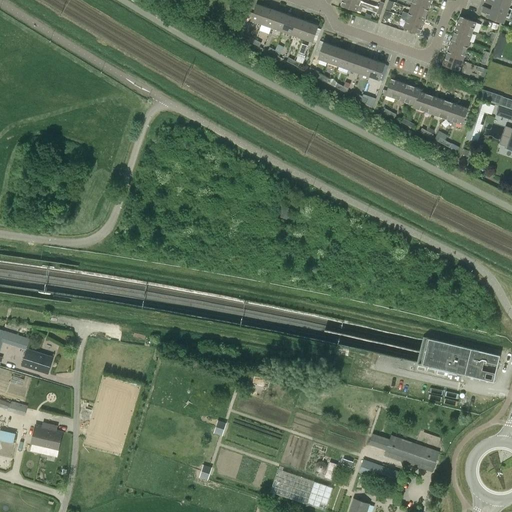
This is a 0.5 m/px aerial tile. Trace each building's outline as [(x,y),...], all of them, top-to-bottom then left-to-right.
[(365,3),(361,1),(357,0),(342,0),(341,5),(357,11),(359,6),(363,8),(365,3)] [(406,0),(407,0),(413,2),(411,8),(427,13),(430,4),(419,0),(406,0)] [(485,0),(485,2),(493,5),(492,7),(511,13),(511,9),(511,8),(509,8),(511,2),(505,0),(485,0)] [(253,13),(251,20),(262,24),(267,7),(257,3),(253,13)] [(482,12),(487,13),(486,16),(504,23),(506,16),(509,18),(511,13),(492,7),(491,9),(484,6),(482,12)] [(272,27),(278,11),(267,7),(262,24),(272,27)] [(409,13),(403,11),(401,15),(424,23),(427,13),(411,8),(409,13)] [(282,31),(288,14),(278,11),(272,27),(282,31)] [(292,34),(298,18),(288,14),(282,31),(292,34)] [(400,19),(406,21),(404,27),(420,33),(424,23),(401,15),(400,19)] [(476,22),(460,16),(457,26),(473,32),(476,22)] [(302,38),(308,21),(298,18),(292,34),(302,38)] [(313,42),(319,25),(308,21),(302,38),(313,42)] [(453,36),(470,41),(473,32),(457,26),(453,36)] [(499,33),(495,55),(502,56),(506,34),(499,33)] [(450,45),(466,51),(470,41),(453,36),(450,45)] [(318,58),(329,62),(335,46),(324,42),(318,58)] [(446,55),(463,61),(466,51),(450,45),(446,55)] [(339,66),(345,49),(335,46),(329,62),(339,66)] [(349,69),(355,53),(345,49),(339,66),(349,69)] [(359,73),(365,56),(355,53),(349,69),(359,73)] [(303,63),(305,57),(299,54),(296,60),(303,63)] [(443,65),(459,71),(463,61),(446,55),(443,65)] [(370,76),(375,60),(365,56),(359,73),(370,76)] [(380,80),(386,63),(375,60),(370,76),(380,80)] [(387,90),(386,95),(396,98),(401,82),(391,78),(387,90)] [(405,102),(411,85),(401,82),(396,98),(405,102)] [(420,91),(421,89),(411,85),(405,102),(415,105),(420,91)] [(415,105),(414,107),(424,111),(430,94),(420,91),(415,105)] [(434,114),(439,98),(430,94),(424,111),(434,114)] [(511,99),(503,96),(500,105),(511,109),(511,99)] [(443,117),(449,101),(439,98),(434,114),(443,117)] [(453,121),(459,104),(449,101),(443,117),(453,121)] [(471,121),(465,138),(467,139),(475,142),(477,142),(483,125),(481,124),(484,113),(491,115),(494,107),(477,101),(471,121)] [(463,124),(469,108),(459,104),(453,121),(463,124)] [(511,110),(499,106),(496,115),(511,120),(511,110)] [(467,164),(464,157),(458,160),(462,167),(467,164)] [(284,206),(280,217),(287,219),(290,208),(284,206)] [(30,339),(5,330),(2,338),(28,346),(30,339)] [(501,354),(424,336),(422,343),(419,357),(417,363),(494,381),(501,354)] [(48,373),(54,357),(27,348),(22,365),(48,373)] [(7,410),(25,416),(28,405),(11,401),(11,403),(0,399),(0,406),(8,409),(7,410)] [(217,419),(213,432),(222,434),(226,421),(217,419)] [(30,451),(57,457),(63,432),(49,429),(50,428),(36,425),(30,451)] [(385,455),(433,472),(440,452),(391,435),(385,455)] [(333,478),(338,463),(330,460),(328,463),(319,460),(316,469),(325,472),(324,475),(333,478)] [(401,472),(364,460),(360,472),(397,485),(401,472)] [(206,480),(210,467),(203,465),(199,478),(206,480)] [(333,487),(278,468),(270,491),(325,510),(333,487)] [(367,511),(370,503),(354,498),(349,511),(367,511)]
